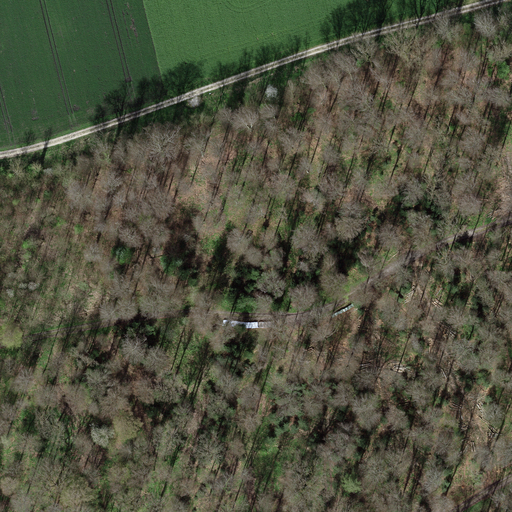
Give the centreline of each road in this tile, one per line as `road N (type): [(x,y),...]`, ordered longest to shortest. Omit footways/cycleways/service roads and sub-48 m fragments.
road 1 (track): [(511,218),(433,245),(332,303),(292,316),(151,314),(0,345)]
road 2 (track): [(494,0),(321,45),(230,83),(0,154)]
